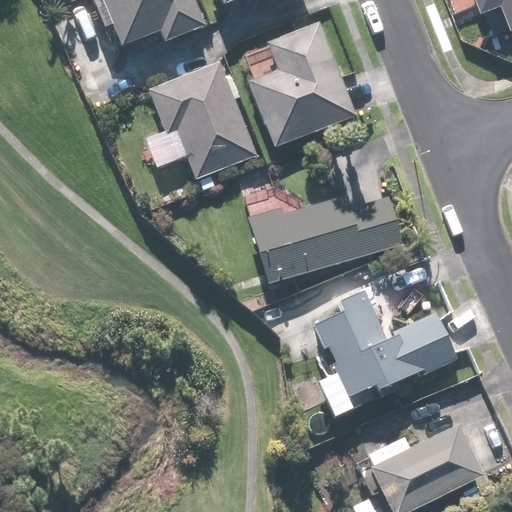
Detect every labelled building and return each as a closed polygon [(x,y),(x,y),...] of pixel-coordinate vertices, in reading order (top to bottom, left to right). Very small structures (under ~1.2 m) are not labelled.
[(196,35),(181,0),(86,0),(109,55),(147,40),(152,52),(196,35)] [(274,0),(204,0),(209,15),(249,0),(252,0),(255,7),(274,0)] [(271,75),(236,89),(264,155),(352,118),(314,28),(261,50),(271,75)] [(252,162),(214,66),(144,93),(160,135),(141,142),(152,172),(177,162),(187,188),(252,162)] [(335,202),(240,228),(257,290),(395,253),(382,206),(339,218),(335,202)] [(378,342),(359,297),(325,312),(330,324),(303,336),(322,382),(309,387),(325,424),(377,403),(373,393),(414,375),(417,382),(450,368),(430,321),(378,342)] [(342,511),(412,511),(473,483),(449,432),(398,456),(391,442),(352,461),(359,475),(354,478),(365,501),(342,511)]
